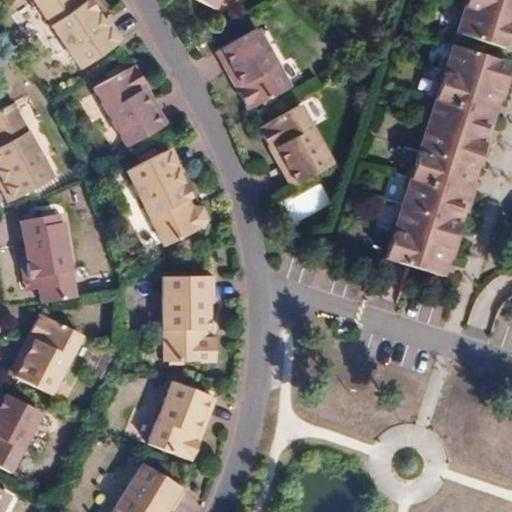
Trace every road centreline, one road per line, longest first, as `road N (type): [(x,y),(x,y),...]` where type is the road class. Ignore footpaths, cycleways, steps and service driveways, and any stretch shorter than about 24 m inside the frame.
road 1 (residential): [(139,0),(239,201),(266,302)]
road 2 (residential): [(511,366),(306,304),(266,302)]
road 3 (residential): [(266,302),(247,429),(219,511)]
